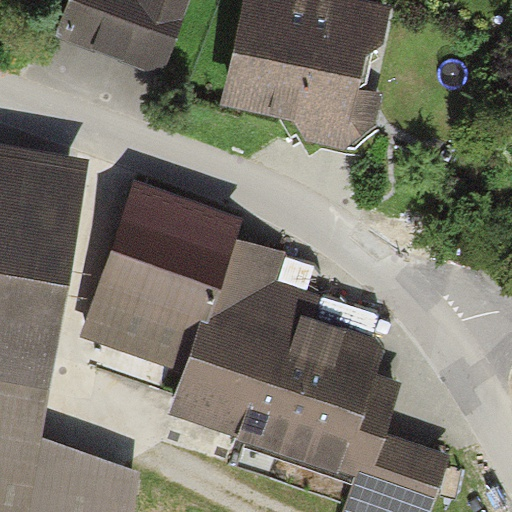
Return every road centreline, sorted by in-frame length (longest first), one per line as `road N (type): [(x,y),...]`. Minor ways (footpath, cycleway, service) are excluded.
road 1 (residential): [(0,100),(192,170),(335,241),(431,329)]
road 2 (residential): [(431,329),(511,462)]
